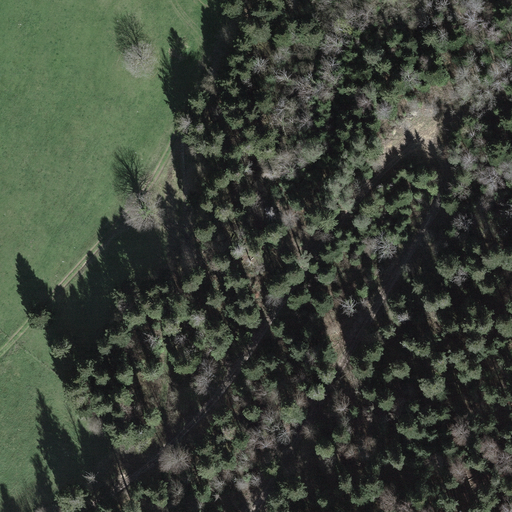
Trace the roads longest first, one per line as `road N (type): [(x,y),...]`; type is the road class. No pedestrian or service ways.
road 1 (track): [(251,511),(436,203),(444,165),(429,148),(412,148),(388,164),(307,263),(237,371),(153,457)]
road 2 (track): [(0,356),(138,198),(179,129),(184,203),(176,313),(153,457)]
